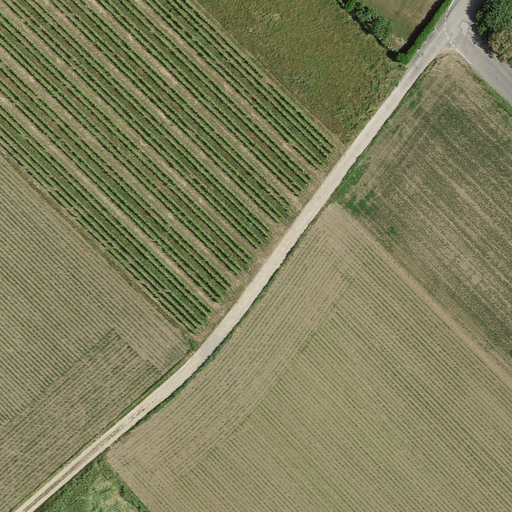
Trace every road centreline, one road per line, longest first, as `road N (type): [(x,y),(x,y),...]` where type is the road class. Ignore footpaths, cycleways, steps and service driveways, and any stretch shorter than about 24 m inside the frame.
road 1 (track): [(28,511),(198,361),(451,33)]
road 2 (residential): [(511,93),(451,33),(469,0)]
